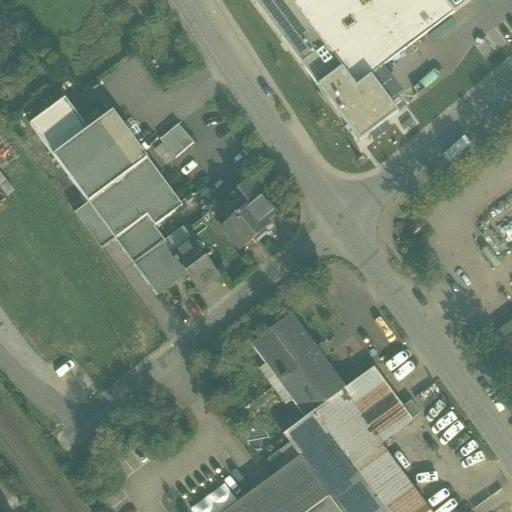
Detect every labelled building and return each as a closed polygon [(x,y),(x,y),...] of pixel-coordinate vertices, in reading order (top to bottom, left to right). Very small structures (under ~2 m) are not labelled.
[(254,0),(359,138),(400,108),(372,72),(452,14),(441,0),(254,0)] [(64,100),(29,126),(52,158),(87,131),(64,100)] [(87,131),(52,158),(87,205),(146,161),(130,139),(138,133),(131,123),(123,129),(111,114),(87,131)] [(193,144),(177,126),(159,141),(175,160),(193,144)] [(164,169),(175,160),(159,141),(149,150),(164,169)] [(146,161),(87,205),(113,240),(135,270),(166,247),(145,218),(146,218),(153,228),(181,208),(146,161)] [(246,182),(235,191),(241,198),(252,189),(246,182)] [(241,198),(226,213),(231,219),(220,229),(239,250),(266,225),(264,223),(275,214),(252,189),(241,198)] [(113,240),(87,205),(74,215),(100,250),(113,240)] [(218,277),(191,241),(173,255),(171,256),(185,276),(198,292),(218,277)] [(166,247),(135,270),(156,298),(185,276),(171,256),(173,255),(166,247)] [(511,314),(493,328),(504,343),(511,336),(511,314)] [(313,351),(288,317),(250,345),(251,346),(256,343),(283,380),(278,383),(279,384),(284,381),(309,414),(304,418),(305,419),(343,391),(321,360),(329,354),(322,345),(313,351)] [(305,419),(282,436),(288,444),(299,458),(328,498),(338,511),(428,511),(380,446),(412,422),(372,369),(343,391),(305,419)] [(420,414),(410,402),(402,408),(411,420),(420,414)] [(262,464),(272,478),(299,458),(288,444),(262,464)] [(272,478),(225,511),(309,511),(328,498),(299,458),(272,478)] [(338,511),(328,498),(309,511),(338,511)]
